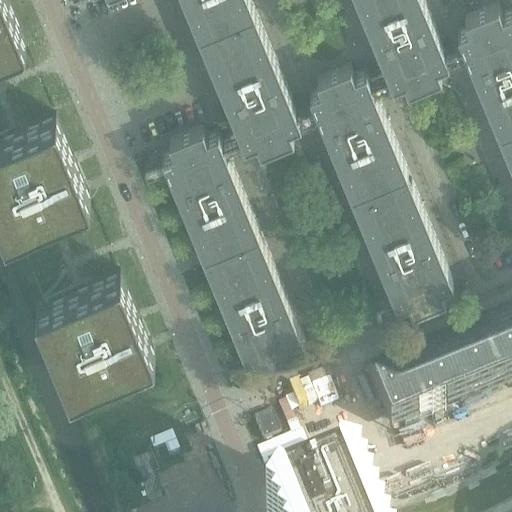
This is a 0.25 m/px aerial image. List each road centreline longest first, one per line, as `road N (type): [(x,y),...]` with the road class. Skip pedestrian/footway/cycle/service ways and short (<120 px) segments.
road 1 (unclassified): [(215,405),(48,0)]
road 2 (residential): [(215,405),(478,298)]
road 3 (residential): [(307,511),(511,428)]
road 4 (residential): [(478,298),(410,131)]
